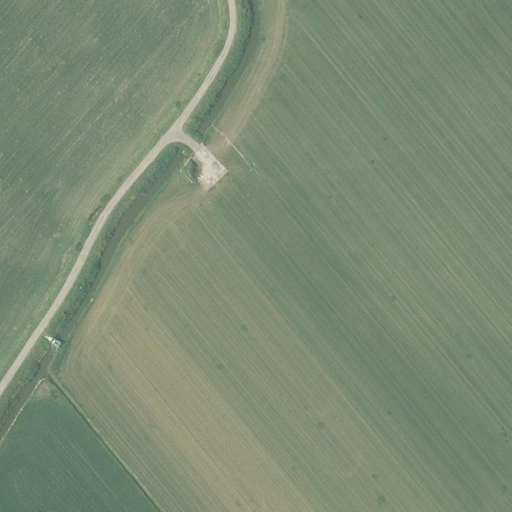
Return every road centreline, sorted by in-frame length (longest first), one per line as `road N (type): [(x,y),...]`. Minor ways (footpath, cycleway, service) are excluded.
road 1 (track): [(173,130),(105,212),(0,385)]
road 2 (track): [(227,0),(222,56),(173,130),(217,170)]
